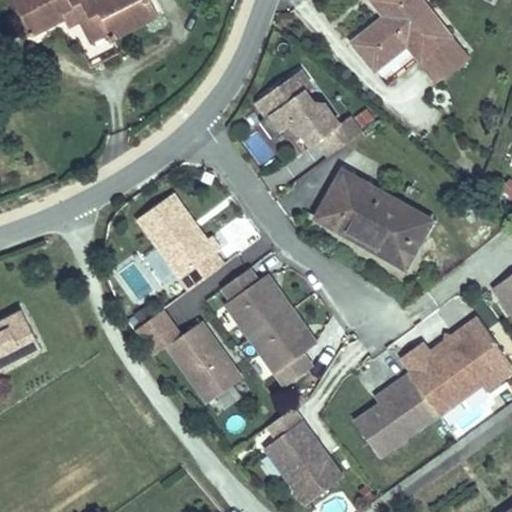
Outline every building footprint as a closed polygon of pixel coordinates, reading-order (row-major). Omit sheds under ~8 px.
[(24,0),(18,4),(42,47),(69,30),(65,24),(89,10),(97,25),(107,20),(119,44),(167,17),(157,0),(24,0)] [(396,0),(382,0),(358,20),(371,36),(339,63),(367,96),(398,69),(430,106),(462,78),(396,0)] [(89,10),(65,24),(69,30),(76,43),(88,37),(98,56),(119,44),(107,20),(97,25),(89,10)] [(313,159),(324,174),(356,151),(345,135),(335,142),(319,119),(310,120),(301,108),(308,103),(296,88),(256,116),(255,123),(263,134),(264,135),(267,133),(278,148),(287,141),(293,150),(298,150),(307,163),(313,159)] [(268,155),(278,148),(267,133),(264,135),(263,134),(256,139),(268,155)] [(298,150),(293,150),(293,155),(301,168),(307,163),(298,150)] [(332,192),(305,242),(398,293),(426,242),(332,192)] [(207,255),(202,259),(195,249),(169,212),(134,238),(177,297),(217,268),(207,255)] [(279,390),(314,368),(304,352),(314,346),(260,263),(215,292),(279,390)] [(511,287),(487,306),(505,332),(511,328),(511,287)] [(430,379),(409,395),(424,416),(425,417),(467,386),(476,400),(480,405),(509,385),(471,332),(447,351),(450,354),(441,361),(438,357),(423,368),(430,379)] [(236,395),(196,339),(162,363),(202,420),(236,395)] [(0,380),(17,366),(0,346),(0,380)] [(438,357),(441,361),(450,354),(447,351),(440,350),(438,357)] [(394,375),(409,395),(430,379),(415,359),(394,375)] [(425,417),(434,430),(476,400),(467,386),(425,417)] [(349,438),(375,474),(421,440),(410,425),(424,416),(409,395),(395,405),(384,413),(374,420),(349,438)] [(369,415),(374,420),(384,413),(395,405),(392,398),(369,415)] [(424,416),(410,425),(421,440),(434,430),(425,417),(424,416)] [(296,511),(311,511),(339,492),(323,470),(318,474),(303,452),(308,448),(298,435),(261,462),(296,511)] [(323,470),(308,448),(303,452),(318,474),(323,470)]
